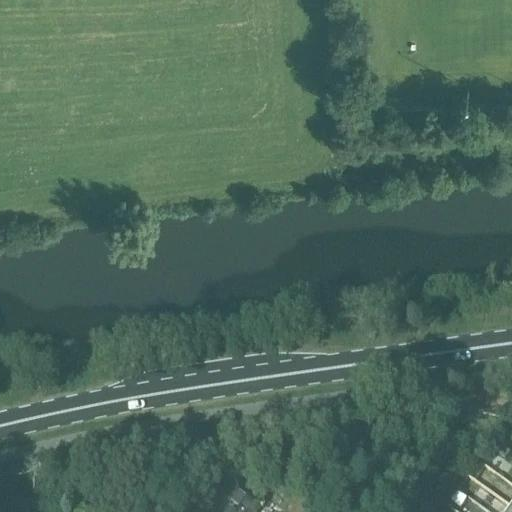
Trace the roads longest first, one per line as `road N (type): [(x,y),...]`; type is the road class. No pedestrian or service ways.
road 1 (primary): [(0,428),(122,399),(511,344)]
road 2 (track): [(0,211),(511,146)]
